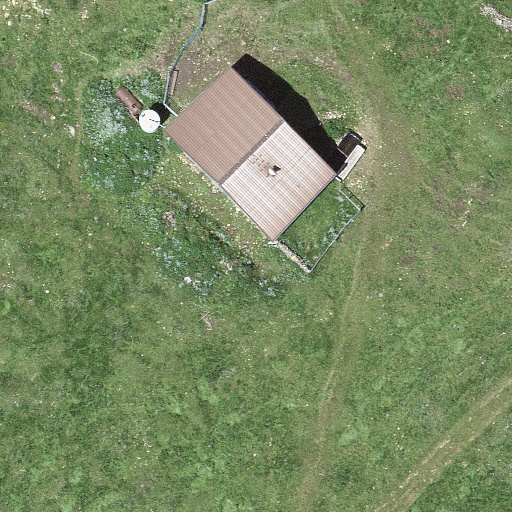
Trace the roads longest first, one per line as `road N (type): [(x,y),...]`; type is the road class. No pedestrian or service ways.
road 1 (track): [(511,404),(406,511)]
road 2 (track): [(319,0),(401,125)]
